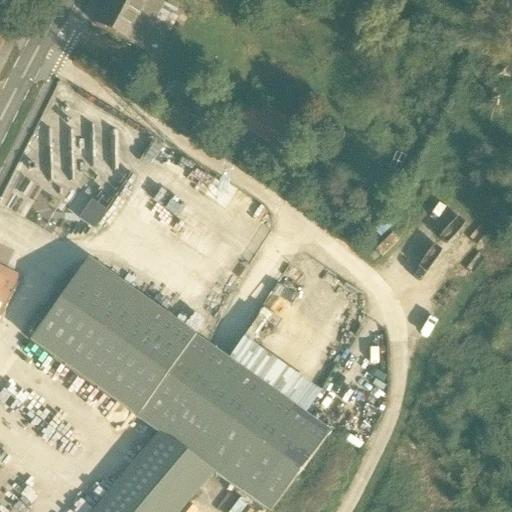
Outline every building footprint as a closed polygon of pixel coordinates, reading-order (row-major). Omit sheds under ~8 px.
[(165,4),(157,0),(109,0),(96,26),(146,53),(163,23),(156,19),(165,4)] [(211,89),(192,118),(209,129),(227,100),(211,89)] [(272,149),(288,118),(246,95),(229,126),(272,149)] [(92,201),(78,220),(94,231),(107,212),(92,201)] [(160,434),(95,511),(181,511),(215,472),(270,511),(330,432),(88,261),(77,277),(69,272),(58,287),(65,293),(51,313),(41,306),(27,326),(36,333),(31,341),(160,434)]
